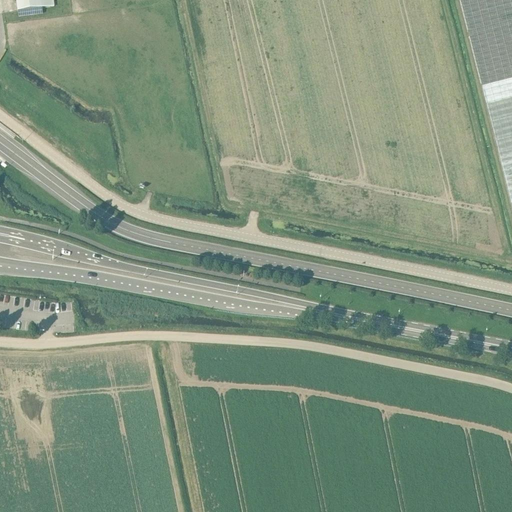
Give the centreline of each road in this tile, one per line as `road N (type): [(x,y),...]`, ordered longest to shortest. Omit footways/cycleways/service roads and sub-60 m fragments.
road 1 (unclassified): [(511,291),(140,216),(0,116)]
road 2 (unclassified): [(79,342),(168,336),(291,344),(511,389)]
road 3 (primary): [(0,261),(350,318)]
road 4 (primary): [(350,318),(23,244)]
road 5 (primary): [(511,349),(350,318)]
